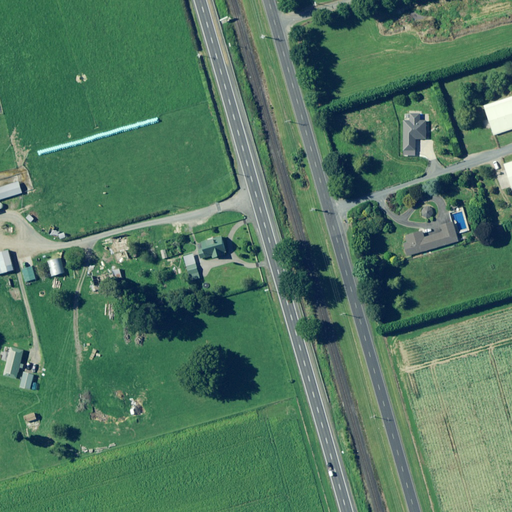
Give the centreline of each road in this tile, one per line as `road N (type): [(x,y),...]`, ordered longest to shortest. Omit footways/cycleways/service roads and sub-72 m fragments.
road 1 (primary): [(192,0),(340,511)]
road 2 (tertiary): [(271,0),(418,511)]
road 3 (track): [(0,243),(85,241),(250,200)]
